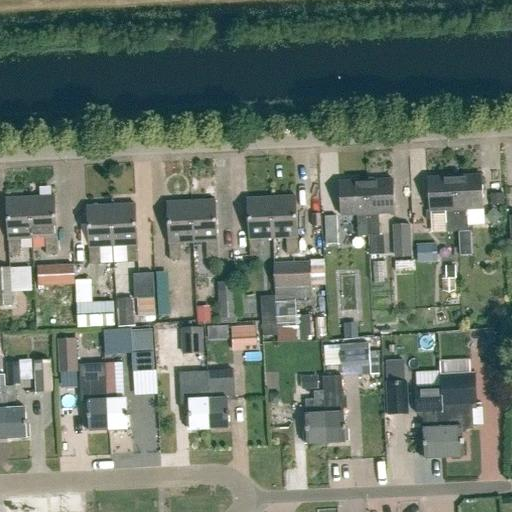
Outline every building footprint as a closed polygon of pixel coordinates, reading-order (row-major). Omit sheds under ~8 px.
[(454,177),(457,232),(458,232),(468,231),(467,210),(483,209),(481,175),(454,177)] [(446,232),(457,232),(454,177),(427,178),(429,211),(445,211),(446,232)] [(393,180),(366,181),(369,236),(370,256),(380,255),(378,214),(395,213),(393,180)] [(358,236),(369,236),(366,181),(339,182),(340,216),(357,215),(358,236)] [(503,193),(486,194),(487,205),(504,205),(503,193)] [(30,198),(32,238),(45,238),(46,255),(57,254),(56,237),(57,237),(55,196),(30,198)] [(271,198),(273,239),(286,238),(287,255),(298,254),(297,237),(298,237),(296,197),(271,198)] [(19,239),(32,238),(30,198),(6,199),(8,240),(9,257),(20,256),(19,239)] [(260,239),(273,239),(271,198),(246,199),(248,240),(249,240),(250,257),(261,256),(260,239)] [(191,202),(193,242),(206,242),(206,259),(218,258),(217,241),(215,201),(191,202)] [(180,243),(193,242),(191,202),(166,203),(168,244),(169,244),(170,261),(181,260),(180,243)] [(111,206),(113,246),(126,246),(126,263),(138,262),(137,245),(135,204),(111,206)] [(100,247),(113,246),(111,206),(86,207),(88,248),(89,248),(90,265),(101,264),(100,247)] [(311,227),(320,226),(320,215),(311,215),(311,227)] [(338,244),(336,216),(324,216),(326,244),(338,244)] [(392,257),(409,256),(408,225),(391,225),(392,257)] [(460,256),(472,255),(470,231),(468,231),(458,232),(460,256)] [(430,244),(417,245),(418,262),(431,261),(430,244)] [(309,302),(307,264),(274,265),(276,344),(305,343),(305,326),(294,326),(293,302),(309,302)] [(35,265),(14,266),(15,291),(36,290),(35,265)] [(36,287),(74,285),(75,285),(74,265),(35,267),(36,287)] [(456,278),(455,267),(446,267),(446,279),(456,278)] [(0,306),(11,306),(9,268),(0,268),(0,306)] [(138,298),(152,297),(150,273),(131,274),(133,298),(138,298)] [(218,318),(234,318),(233,289),(216,290),(218,318)] [(139,317),(153,317),(152,297),(138,298),(139,317)] [(77,303),(77,304),(78,328),(114,326),(113,302),(77,303)] [(210,322),(210,307),(197,308),(197,323),(210,322)] [(134,308),(119,309),(120,326),(135,325),(134,308)] [(230,351),(254,350),(253,326),(229,327),(230,351)] [(180,354),(201,353),(200,327),(179,328),(180,354)] [(357,327),(346,327),(346,338),(357,337),(357,327)] [(131,330),(105,332),(106,354),(132,352),(131,333),(131,330)] [(154,370),(152,332),(131,333),(132,352),(133,371),(154,370)] [(486,333),(484,353),(499,355),(502,335),(486,333)] [(57,373),(76,372),(74,339),(56,340),(57,373)] [(339,368),(368,366),(366,343),(337,345),(339,368)] [(406,414),(404,359),(383,360),(385,415),(406,414)] [(443,372),(473,373),(473,359),(444,359),(443,372)] [(34,393),(51,392),(49,360),(32,361),(34,393)] [(19,363),(6,363),(7,384),(20,384),(19,363)] [(108,430),(106,377),(105,377),(104,365),(80,366),(81,393),(86,393),(88,418),(86,418),(86,430),(89,430),(89,431),(108,430)] [(232,371),(207,372),(210,429),(229,428),(229,427),(232,427),(231,415),(229,415),(229,411),(228,411),(227,400),(233,400),(232,371)] [(190,430),(210,429),(207,372),(178,373),(180,403),(181,403),(181,401),(188,400),(189,417),(187,417),(187,429),(190,429),(190,430)] [(420,384),(436,385),(437,372),(420,372),(420,384)] [(440,376),(440,387),(444,458),(463,457),(463,456),(466,456),(466,443),(463,443),(463,440),(462,440),(461,428),(468,427),(467,405),(473,405),(472,374),(440,376)] [(324,391),(327,443),(346,443),(346,441),(349,441),(348,429),(346,429),(346,425),(345,425),(343,376),(321,377),(322,391),(324,391)] [(106,377),(108,430),(128,429),(128,428),(131,428),(130,416),(128,416),(128,412),(127,412),(126,398),(116,399),(115,377),(106,377)] [(5,386),(8,439),(27,438),(27,437),(30,437),(29,425),(27,425),(27,421),(26,421),(25,407),(15,408),(14,386),(5,386)] [(425,459),(444,458),(440,387),(416,389),(417,413),(423,412),(424,428),(423,428),(424,442),(423,442),(423,445),(421,445),(421,458),(425,458),(425,459)] [(308,444),(327,443),(324,391),(322,391),(313,392),(313,401),(308,401),(308,414),(306,414),(307,427),(306,427),(306,431),(304,431),(305,443),(308,443),(308,444)]
